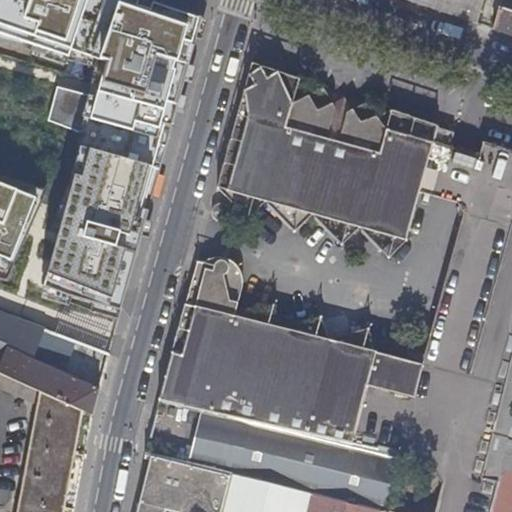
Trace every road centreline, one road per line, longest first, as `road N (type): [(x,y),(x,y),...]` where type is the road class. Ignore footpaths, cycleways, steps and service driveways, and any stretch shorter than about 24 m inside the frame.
road 1 (residential): [(238,0),(116,439),(103,511)]
road 2 (unknown): [(176,228),(314,279),(390,285),(423,268),(446,218),(478,53)]
road 3 (residential): [(511,64),(322,0)]
